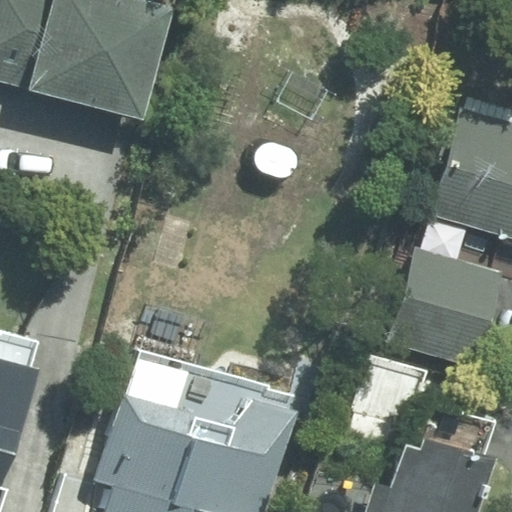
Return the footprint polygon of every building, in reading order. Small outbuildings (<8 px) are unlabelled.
[(0,0),(0,78),(119,109),(147,0),(0,0)] [(407,204),(511,235),(511,128),(508,127),(511,119),(438,98),(407,204)] [(461,362),(489,266),(395,239),(369,335),(461,362)] [(0,438),(11,398),(4,396),(14,357),(0,352),(0,438)] [(249,511),(281,404),(236,392),(219,415),(217,423),(107,389),(81,473),(97,478),(86,511),(249,511)] [(458,511),(476,448),(398,427),(395,439),(385,436),(368,496),(361,495),(356,511),(458,511)]
